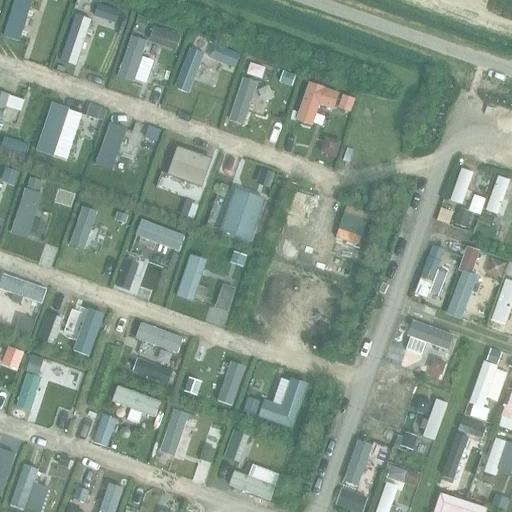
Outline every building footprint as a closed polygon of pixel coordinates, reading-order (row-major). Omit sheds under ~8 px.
[(181,74),(195,80),(210,44),(195,38),(181,74)] [(254,114),(264,71),(244,67),(234,110),(254,114)] [(308,84),(296,118),(311,123),(318,104),(333,110),(338,95),(308,84)] [(292,123),(287,138),(297,142),(302,127),(292,123)] [(172,140),(163,178),(183,183),(192,145),(172,140)] [(448,189),(470,194),(478,161),(456,155),(448,189)] [(511,168),(501,165),(490,201),(508,206),(511,193),(511,168)] [(262,206),(230,195),(219,227),(250,238),(262,206)] [(443,198),(442,212),(455,214),(456,199),(443,198)] [(139,281),(156,232),(185,242),(191,224),(144,208),(121,275),(139,281)] [(203,289),(210,248),(192,245),(185,286),(203,289)] [(452,303),(467,309),(483,266),(467,260),(452,303)] [(511,269),(509,268),(494,311),(511,317),(511,315),(511,269)] [(280,280),(263,285),(265,294),(282,289),(280,280)] [(144,324),(142,339),(185,346),(188,331),(144,324)] [(379,371),(377,409),(394,410),(395,391),(409,391),(410,372),(379,371)] [(125,378),(119,396),(162,409),(168,391),(125,378)] [(440,429),(453,394),(440,389),(432,411),(431,411),(426,424),(440,429)] [(107,407),(99,432),(112,436),(120,412),(107,407)] [(458,421),(442,464),(459,471),(475,427),(458,421)] [(511,431),(500,428),(489,462),(502,467),(511,436),(511,431)] [(359,431),(348,476),(364,480),(375,435),(359,431)] [(399,454),(396,473),(388,472),(382,507),(396,510),(406,455),(399,454)] [(263,486),(268,469),(235,460),(231,477),(263,486)] [(111,473),(100,511),(120,511),(131,479),(111,473)] [(437,506),(460,511),(488,511),(493,497),(443,483),(437,506)] [(159,511),(172,511),(176,504),(164,500),(159,511)]
